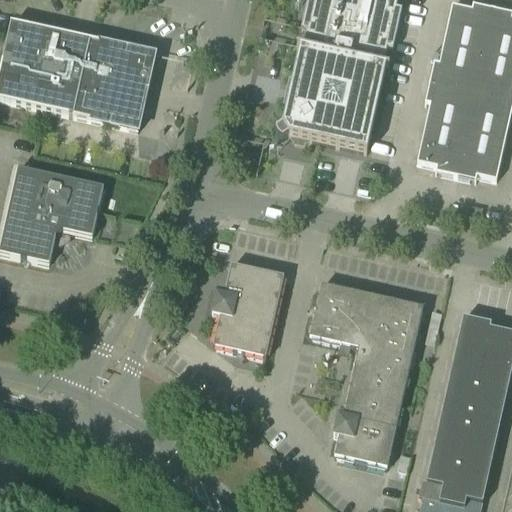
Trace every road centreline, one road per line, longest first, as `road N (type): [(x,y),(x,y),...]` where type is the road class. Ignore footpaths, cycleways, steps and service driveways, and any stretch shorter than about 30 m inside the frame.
road 1 (unclassified): [(511,265),(195,196)]
road 2 (unclassified): [(195,196),(234,10)]
road 3 (tertiary): [(237,511),(162,443),(113,413)]
road 4 (unclassified): [(113,413),(134,367),(148,289)]
road 5 (unclassified): [(148,289),(123,314),(80,395)]
road 6 (tertiary): [(99,440),(201,511)]
